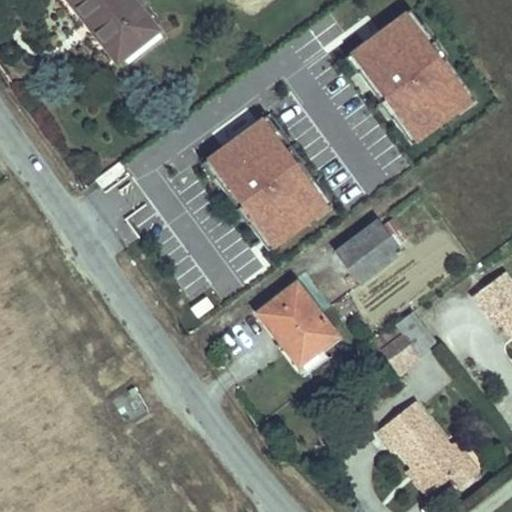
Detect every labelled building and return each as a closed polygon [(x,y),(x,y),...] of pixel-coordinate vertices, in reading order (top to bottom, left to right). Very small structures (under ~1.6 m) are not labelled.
[(52,0),(112,75),(163,34),(154,23),(116,52),(90,19),(85,23),(67,0),(52,0)] [(136,0),(67,0),(85,23),(90,19),(116,52),(154,23),(136,0)] [(415,148),(477,104),(409,9),(347,53),(415,148)] [(204,157),(267,255),(332,214),(269,115),(204,157)] [(130,227),(156,214),(148,198),(122,211),(130,227)] [(376,228),(337,257),(360,289),(400,260),(376,228)] [(511,279),(506,272),(477,296),(500,325),(506,320),(511,328),(511,279)] [(301,289),(261,318),(297,368),(320,351),(324,355),(341,343),(301,289)] [(402,346),(419,367),(432,356),(415,336),(402,346)] [(382,363),(399,384),(419,367),(402,346),(382,363)] [(420,410),(415,404),(401,417),(407,423),(420,410)] [(401,417),(381,435),(397,452),(400,449),(419,470),(440,492),(455,478),(470,465),(454,447),(420,410),(407,423),(401,417)] [(454,447),(470,465),(455,478),(464,488),(483,470),(459,443),(454,447)] [(436,496),(440,492),(419,470),(415,473),(436,496)]
